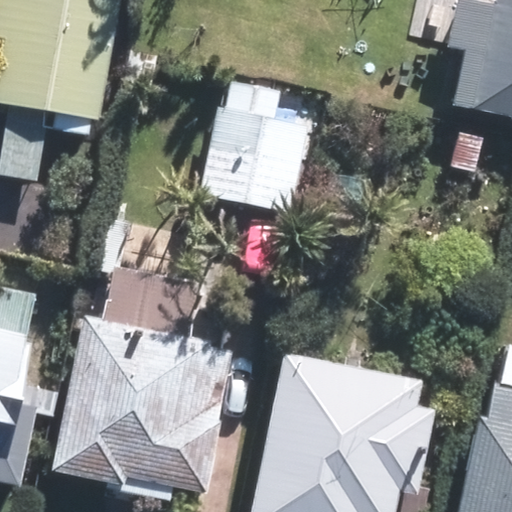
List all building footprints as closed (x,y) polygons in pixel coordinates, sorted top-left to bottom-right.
[(0,0),(0,62),(8,64),(1,101),(60,111),(57,127),(92,133),(95,118),(105,119),(126,0),(0,0)] [(511,0),(503,0),(503,3),(487,0),(460,0),(451,45),(471,49),(460,102),(511,113),(511,0)] [(313,121),(280,116),(285,89),(235,80),(230,106),(224,105),(208,193),(297,209),(313,121)] [(54,113),(13,106),(1,174),(42,181),(54,113)] [(200,280),(116,264),(106,316),(89,313),(60,466),(210,494),(239,342),(190,333),(200,280)] [(0,286),(0,479),(27,485),(44,398),(25,394),(37,332),(31,331),(38,294),(0,286)] [(397,511),(403,486),(422,490),(444,380),(402,372),(289,349),(256,511),(397,511)] [(511,511),(511,357),(508,357),(503,381),(493,379),(462,511),(511,511)]
